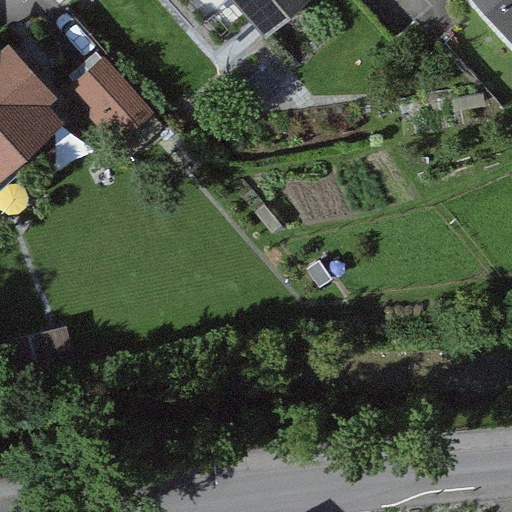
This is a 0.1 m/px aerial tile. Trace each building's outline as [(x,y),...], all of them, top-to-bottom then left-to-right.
[(114,0),(92,0),(102,11),(114,0)] [(325,0),(242,0),(281,41),(325,0)] [(511,0),(480,0),(511,36),(511,0)] [(128,139),(161,102),(101,50),(69,87),(128,139)] [(0,201),(61,145),(0,79),(0,201)]
